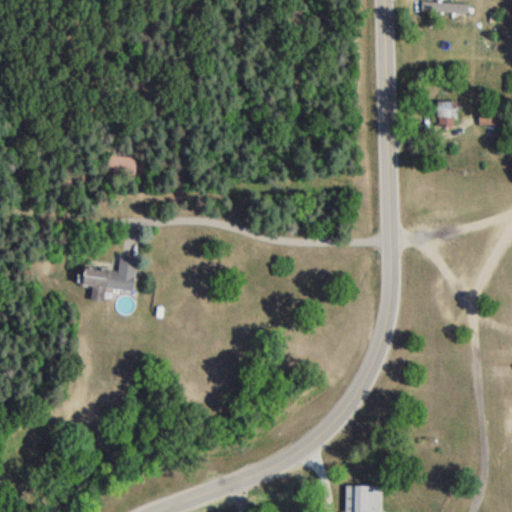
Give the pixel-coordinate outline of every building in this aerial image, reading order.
[(424,18),(465,18),(465,9),(424,9),(424,18)] [(434,107),(434,133),(454,133),(454,107),(434,107)] [(498,115),(476,115),(476,131),(498,131),(498,115)] [(103,185),(133,185),(133,162),(103,162),(103,185)] [(134,266),(117,263),(115,278),(81,273),(79,290),(91,292),(89,306),(101,308),(103,293),(130,297),(134,266)] [(343,511),(353,511),(352,511),(376,511),(377,491),(343,491),(343,511)]
